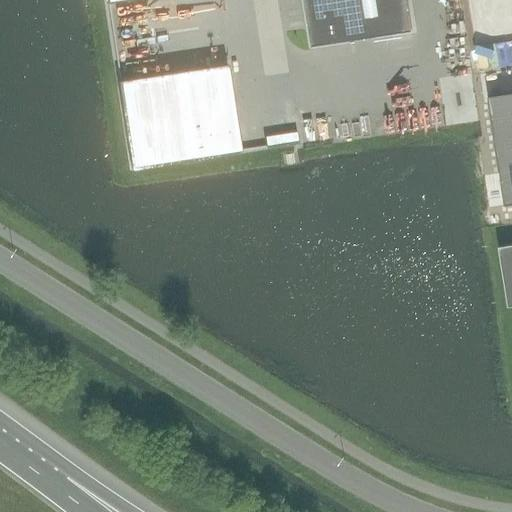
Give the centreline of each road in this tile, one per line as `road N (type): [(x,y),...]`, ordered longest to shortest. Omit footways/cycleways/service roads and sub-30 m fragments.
road 1 (tertiary): [(415,511),(0,261)]
road 2 (unknown): [(412,0),(415,55),(385,70),(332,79),(315,77),(286,49),(276,0)]
